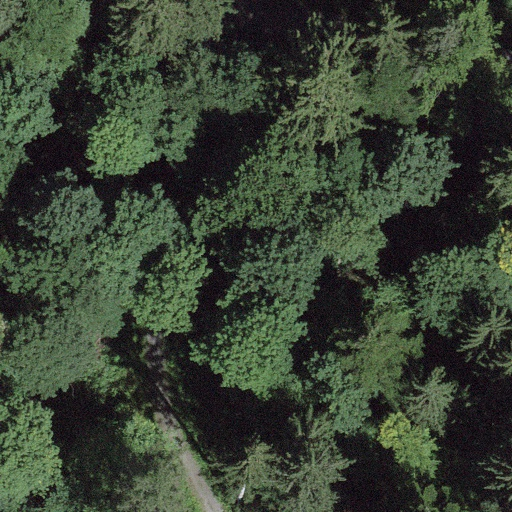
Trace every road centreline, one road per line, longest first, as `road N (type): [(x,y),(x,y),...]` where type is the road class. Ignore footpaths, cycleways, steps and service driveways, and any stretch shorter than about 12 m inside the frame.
road 1 (track): [(511,105),(276,188),(162,281),(140,388),(208,511)]
road 2 (track): [(174,0),(511,76)]
road 3 (track): [(140,388),(0,475)]
